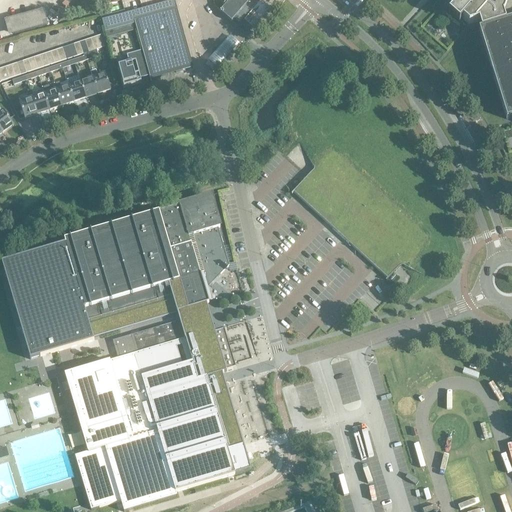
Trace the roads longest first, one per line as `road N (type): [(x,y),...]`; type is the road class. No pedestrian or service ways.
road 1 (unclassified): [(488,292),(351,345),(283,358),(217,98)]
road 2 (secondary): [(321,0),(413,94),(470,192),(494,260)]
road 3 (secondary): [(511,256),(449,122),(380,31),(343,0)]
road 4 (unclassified): [(0,179),(70,140),(217,98)]
road 5 (unclassified): [(217,98),(308,10)]
